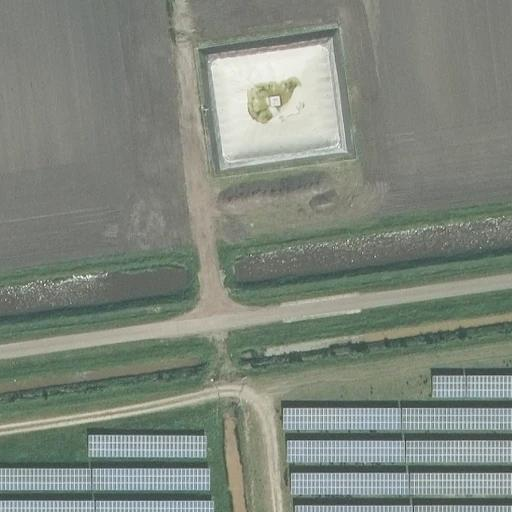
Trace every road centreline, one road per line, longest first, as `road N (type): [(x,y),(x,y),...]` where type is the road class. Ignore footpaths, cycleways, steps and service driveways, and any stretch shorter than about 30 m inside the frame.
road 1 (unclassified): [(0,352),(511,285)]
road 2 (track): [(217,322),(183,48)]
road 3 (track): [(0,427),(229,391)]
road 4 (track): [(226,378),(229,391),(249,394),(270,420),(276,511)]
